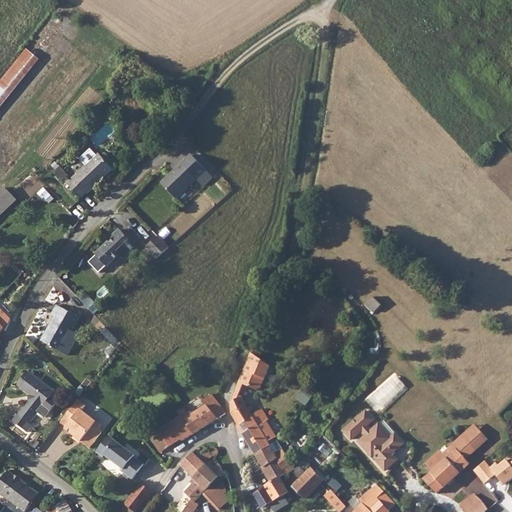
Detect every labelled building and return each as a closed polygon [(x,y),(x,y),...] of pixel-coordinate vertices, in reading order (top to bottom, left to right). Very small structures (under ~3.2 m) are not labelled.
[(0,81),(0,111),(40,57),(26,46),(0,81)] [(99,153),(72,178),(73,179),(68,184),(80,198),(86,193),(87,194),(103,179),(101,177),(111,167),(99,153)] [(161,183),(176,198),(197,178),(203,185),(212,176),(191,154),(161,183)] [(0,218),(20,200),(7,186),(0,192),(0,218)] [(111,244),(110,243),(109,241),(95,254),(107,266),(112,261),(114,263),(122,257),(123,258),(131,252),(128,249),(132,245),(128,241),(129,239),(124,233),(120,229),(114,235),(116,237),(117,239),(111,244)] [(158,235),(146,247),(157,258),(169,247),(158,235)] [(373,297),(365,304),(374,312),(381,305),(373,297)] [(55,316),(41,340),(68,355),(79,334),(72,330),(79,317),(57,304),(52,314),(55,316)] [(0,331),(3,329),(5,330),(10,319),(0,308),(0,331)] [(270,366),(251,353),(249,358),(239,380),(239,382),(248,386),(256,389),(260,388),(270,366)] [(17,384),(30,394),(31,399),(25,408),(23,406),(18,414),(15,412),(9,419),(28,433),(34,426),(30,423),(39,412),(46,417),(57,402),(51,396),(54,391),(28,371),(17,384)] [(192,411),(189,413),(191,415),(185,419),(194,433),(225,413),(219,403),(212,394),(202,401),(205,405),(194,413),(192,411)] [(241,396),(231,402),(231,406),(232,414),(239,425),(238,426),(255,454),(262,450),(267,448),(270,446),(270,445),(268,442),(276,437),(267,421),(259,427),(251,415),(246,406),(241,396)] [(78,399),(60,422),(66,427),(65,428),(77,438),(79,436),(83,439),(81,441),(90,447),(101,433),(100,424),(82,410),(86,405),(78,399)] [(170,423),(158,431),(169,446),(169,447),(181,439),(182,441),(194,433),(185,419),(191,415),(189,413),(185,407),(177,412),(180,417),(170,423)] [(367,436),(364,439),(369,445),(365,448),(372,456),(373,455),(377,460),(377,461),(385,470),(397,460),(391,454),(403,443),(395,434),(390,438),(378,426),(372,432),(366,426),(373,420),(365,412),(344,430),(352,439),(362,430),(367,436)] [(134,456),(135,455),(109,435),(97,452),(103,456),(105,455),(124,469),(123,471),(133,479),(145,463),(134,456)] [(432,472),(424,479),(436,493),(469,464),(465,459),(475,450),(462,436),(448,449),(451,453),(432,472)] [(262,450),(255,454),(262,466),(261,468),(270,483),(279,478),(280,478),(287,474),(284,469),(289,465),(292,464),(277,440),(270,445),(270,446),(267,448),(262,450)] [(214,447),(209,452),(212,456),(213,456),(214,457),(216,456),(218,454),(218,453),(219,452),(218,451),(217,449),(214,447)] [(209,452),(207,450),(202,453),(207,460),(212,456),(209,452)] [(219,466),(213,472),(193,453),(182,464),(187,469),(186,469),(197,481),(186,493),(192,499),(195,501),(206,489),(222,473),(219,466)] [(309,466),(304,459),(298,466),(294,474),(298,477),(309,466)] [(485,462),(474,471),(485,484),(496,474),(494,472),(485,462)] [(323,481),(311,468),(294,487),(306,499),(323,481)] [(8,471),(0,481),(0,492),(25,511),(39,494),(8,471)] [(266,487),(254,494),(262,508),(288,492),(280,478),(279,478),(270,483),(265,486),(266,487)] [(223,479),(206,494),(220,509),(230,499),(225,493),(227,491),(223,479)] [(123,511),(140,511),(153,489),(140,482),(123,511)] [(384,492),(381,488),(377,492),(375,490),(354,511),(389,511),(377,497),(380,494),(381,495),(384,492)] [(331,490),(325,496),(339,511),(340,511),(346,507),(331,490)] [(474,494),(460,505),(464,511),(485,511),(488,510),(482,501),(479,498),(474,494)] [(45,508),(47,511),(71,511),(72,511),(64,498),(45,508)]
